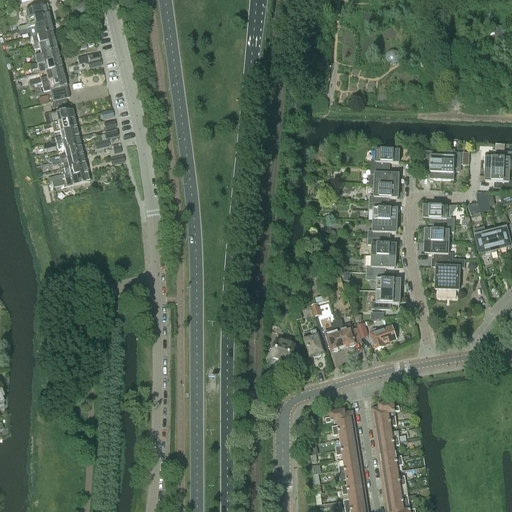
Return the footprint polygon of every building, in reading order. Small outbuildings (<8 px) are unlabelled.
[(77,15),(86,13),(83,3),(75,5),(77,15)] [(44,6),(25,11),(27,18),(25,19),(27,25),(18,27),(19,31),(51,24),(48,11),(46,6),(44,6)] [(53,33),(51,24),(19,31),(20,35),(29,33),(30,39),(36,37),(53,33)] [(502,26),(495,28),(499,40),(505,38),(502,26)] [(55,42),(53,33),(36,37),(37,43),(31,44),(25,45),(26,49),(32,48),(55,42)] [(57,51),(55,42),(32,48),(33,52),(39,50),(40,55),(57,51)] [(60,60),(57,51),(40,55),(35,57),(37,66),(60,60)] [(78,64),(100,59),(99,54),(76,59),(78,64)] [(62,69),(60,60),(37,66),(31,67),(29,68),(30,72),(32,71),(38,70),(39,74),(45,73),(62,69)] [(88,70),(101,67),(100,61),(87,63),(88,70)] [(326,96),(332,63),(328,62),(327,62),(321,95),(326,96)] [(64,78),(62,69),(45,73),(47,78),(28,83),(29,87),(41,84),(64,78)] [(66,87),(64,78),(41,84),(43,93),(50,91),(53,103),(66,100),(69,99),(66,87)] [(66,100),(56,102),(51,103),(52,110),(67,106),(66,100)] [(49,116),(51,125),(74,120),(72,110),(49,116)] [(112,112),(101,115),(102,121),(114,119),(112,112)] [(76,129),(74,120),(51,125),(43,127),(44,131),(51,129),(52,129),(53,135),(59,133),(76,129)] [(114,122),(103,124),(104,131),(116,128),(114,122)] [(78,138),(76,129),(59,133),(60,138),(54,140),(50,141),(51,145),(55,144),(78,138)] [(116,131),(103,134),(104,136),(105,140),(118,137),(116,131)] [(80,147),(78,138),(55,144),(51,145),(46,146),(47,149),(50,149),(56,147),(57,147),(58,152),(80,147)] [(107,141),(95,144),(97,150),(108,147),(107,141)] [(83,156),(80,147),(58,152),(59,158),(50,160),(48,160),(49,164),(51,163),(51,164),(83,156)] [(371,163),(371,169),(387,170),(387,165),(399,165),(399,152),(375,151),(375,163),(371,163)] [(429,181),(433,181),(438,182),(441,182),(442,158),(432,158),(432,153),(425,153),(424,170),(430,170),(429,181)] [(453,159),(442,158),(441,182),(446,182),(450,182),(453,182),(454,171),(460,171),(461,155),(453,154),(453,159)] [(486,159),(486,163),(485,164),(485,168),(485,171),(509,172),(509,161),(511,161),(511,154),(497,154),(497,160),(486,159)] [(85,165),(83,156),(51,164),(52,168),(60,166),(62,165),(62,166),(63,170),(85,165)] [(111,166),(124,163),(122,157),(110,160),(111,166)] [(64,179),(87,174),(85,165),(63,170),(64,175),(63,175),(54,177),(54,181),(55,182),(62,180),(64,179)] [(387,176),(387,170),(371,169),(370,176),(375,176),(374,187),(398,188),(398,186),(398,183),(398,181),(398,179),(398,176),(387,176)] [(509,172),(485,171),(485,175),(485,177),(485,180),(485,183),(494,184),(494,190),(503,190),(502,195),(508,195),(511,195),(511,183),(509,183),(509,172)] [(89,183),(87,174),(64,179),(66,188),(72,187),(89,183)] [(55,182),(51,182),(53,189),(63,186),(62,180),(55,182)] [(398,188),(374,187),(374,198),(369,198),(369,204),(386,205),(386,199),(397,200),(397,196),(398,193),(398,191),(398,188)] [(479,194),(476,194),(477,202),(478,204),(479,211),(480,213),(480,214),(491,212),(490,207),(488,200),(487,197),(486,194),(479,194)] [(502,195),(500,195),(503,206),(511,204),(508,195),(502,195)] [(385,210),(386,205),(369,204),(369,211),(373,211),(373,222),(397,223),(397,220),(397,218),(397,214),(397,211),(385,210)] [(478,204),(468,206),(469,213),(479,211),(478,204)] [(447,209),(423,208),(423,220),(434,221),(434,227),(437,227),(453,228),(454,220),(450,220),(450,218),(456,208),(447,208),(447,209)] [(397,223),(373,222),(372,233),(368,233),(368,239),(384,240),(384,234),(396,235),(396,231),(396,229),(396,227),(397,225),(397,223)] [(425,231),(425,235),(425,239),(425,240),(424,243),(449,244),(449,233),(453,234),(453,228),(437,227),(437,232),(425,231)] [(496,231),(501,250),(501,252),(506,251),(506,249),(511,248),(506,228),(496,231)] [(496,231),(485,234),(490,255),(496,253),(496,252),(501,250),(496,231)] [(485,256),(490,255),(485,234),(475,236),(479,256),(484,254),(485,256)] [(384,246),(384,240),(368,239),(367,246),(372,246),(371,257),(395,258),(395,254),(395,250),(395,246),(384,246)] [(449,244),(424,243),(425,252),(424,255),(436,256),(436,261),(448,261),(452,261),(452,255),(448,255),(449,244)] [(395,258),(371,257),(371,268),(367,268),(366,275),(383,275),(383,270),(394,270),(394,267),(395,263),(395,261),(395,258)] [(448,261),(436,261),(432,260),(431,268),(436,268),(435,291),(438,291),(447,292),(448,261)] [(464,262),(452,261),(448,261),(447,292),(451,292),(455,292),(459,292),(460,269),(464,270),(464,262)] [(389,275),(383,275),(366,275),(366,281),(376,282),(376,293),(400,294),(400,290),(400,287),(400,285),(400,282),(389,281),(389,275)] [(400,294),(376,293),(375,303),(371,303),(371,310),(387,311),(388,305),(399,305),(399,302),(400,298),(400,295),(400,294)] [(316,305),(328,302),(327,297),(315,300),(316,305)] [(315,318),(320,316),(317,305),(312,307),(315,318)] [(341,322),(336,323),(343,349),(348,347),(350,348),(353,347),(355,346),(356,345),(350,325),(342,327),(341,322)] [(339,350),(343,349),(336,323),(331,325),(332,330),(325,333),(331,353),(332,352),(334,353),(337,352),(339,350)] [(364,324),(357,326),(361,339),(368,337),(364,324)] [(375,330),(369,332),(371,336),(370,336),(375,351),(384,348),(383,345),(396,341),(392,329),(376,334),(375,330)] [(325,355),(319,335),(317,335),(316,331),(310,333),(304,335),(303,336),(304,339),(302,340),(309,360),(325,355)] [(273,351),(268,349),(264,359),(270,361),(271,358),(278,361),(278,363),(281,364),(282,362),(289,364),(293,352),(295,351),(296,348),(294,345),(291,344),(290,345),(277,341),(273,351)] [(399,413),(398,408),(393,409),(392,404),(379,407),(379,409),(371,410),(372,417),(395,413),(399,413)] [(331,418),(325,419),(326,424),(336,422),(352,419),(351,413),(346,414),(345,411),(330,414),(331,418)] [(395,423),(395,419),(395,413),(372,417),(374,426),(395,423)] [(354,429),(352,419),(336,422),(337,427),(332,428),(332,429),(328,430),(329,433),(333,433),(354,429)] [(392,434),(391,428),(402,426),(401,422),(395,423),(374,426),(375,436),(392,434)] [(354,429),(333,433),(333,437),(339,436),(339,442),(356,439),(354,429)] [(398,443),(398,439),(398,438),(392,439),(392,434),(375,436),(377,446),(398,443)] [(357,449),(356,439),(339,442),(340,447),(335,448),(336,452),(357,449)] [(395,453),(394,448),(399,447),(398,443),(377,446),(379,456),(395,453)] [(359,458),(357,449),(336,452),(337,456),(342,456),(342,461),(359,458)] [(401,463),(401,459),(401,458),(395,459),(395,453),(379,456),(380,466),(401,463)] [(359,458),(342,461),(343,467),(338,468),(339,472),(360,469),(359,458)] [(398,473),(397,468),(402,467),(401,463),(380,466),(382,476),(398,473)] [(362,479),(360,469),(339,472),(341,482),(346,481),(362,479)] [(404,482),(404,478),(399,479),(398,473),(382,476),(383,486),(404,482)] [(363,489),(362,479),(346,481),(347,487),(341,488),(342,492),(363,489)] [(406,486),(405,487),(404,482),(383,486),(385,496),(407,492),(406,486)] [(365,499),(363,489),(342,492),(343,496),(348,495),(349,501),(365,499)] [(416,501),(415,497),(408,498),(407,492),(385,496),(386,505),(408,502),(416,501)] [(366,508),(365,499),(349,501),(344,502),(345,508),(345,511),(366,508)] [(409,511),(408,506),(408,502),(386,505),(387,511),(409,511)]
